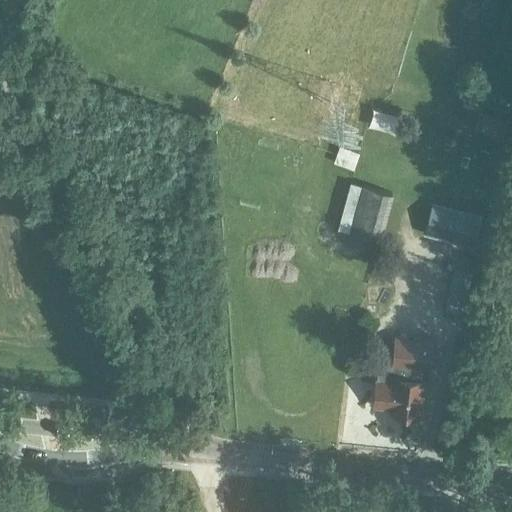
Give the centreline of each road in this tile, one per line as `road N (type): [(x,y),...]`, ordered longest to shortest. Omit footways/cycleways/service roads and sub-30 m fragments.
road 1 (tertiary): [(511,485),(205,451)]
road 2 (tertiary): [(205,451),(0,425)]
road 3 (tertiary): [(0,445),(71,459),(205,451)]
